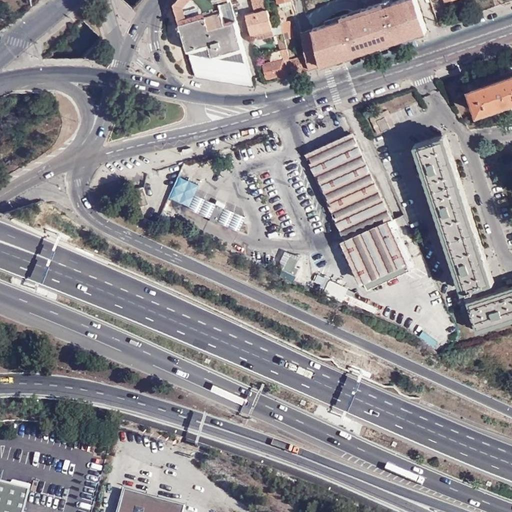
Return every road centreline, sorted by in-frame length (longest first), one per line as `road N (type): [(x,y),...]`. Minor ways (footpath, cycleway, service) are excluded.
road 1 (motorway): [(0,291),(511,509)]
road 2 (motorway): [(511,412),(104,225),(82,202),(78,158)]
road 3 (motorway): [(340,389),(0,230)]
road 4 (motorway): [(340,389),(0,255)]
road 5 (motorway): [(0,383),(102,392),(327,468)]
road 6 (primary): [(78,158),(298,99)]
road 7 (primary): [(298,99),(511,28)]
road 8 (motorway): [(511,461),(340,389)]
road 9 (motorway): [(327,468),(450,511)]
road 10 (primary): [(298,99),(178,91)]
